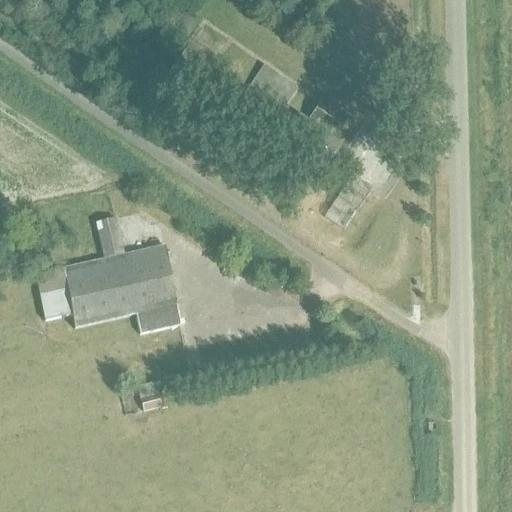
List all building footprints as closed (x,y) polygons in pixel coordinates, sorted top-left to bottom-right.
[(246,92),(280,115),(297,89),(264,67),(246,92)] [(289,128),(299,135),(339,162),(362,130),(322,103),(308,122),(298,115),(289,128)] [(95,228),(100,249),(103,263),(123,258),(115,223),(95,228)] [(75,331),(135,317),(140,337),(179,328),(175,308),(162,251),(36,279),(40,299),(45,322),(71,316),(75,331)] [(157,382),(141,384),(144,408),(159,406),(157,382)]
